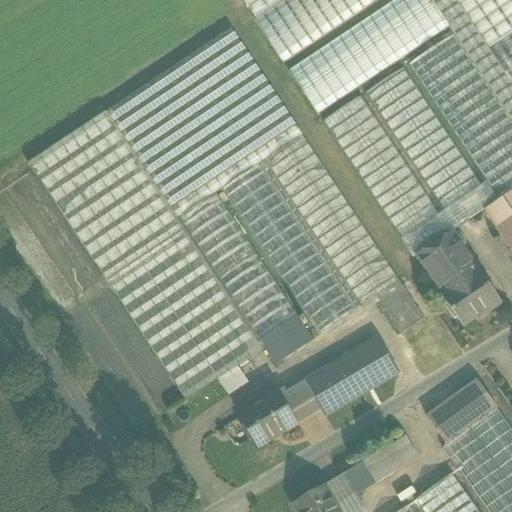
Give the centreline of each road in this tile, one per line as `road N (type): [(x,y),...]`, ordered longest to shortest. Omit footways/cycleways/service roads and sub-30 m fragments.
road 1 (track): [(511,339),(215,511)]
road 2 (secondary): [(0,295),(149,511)]
